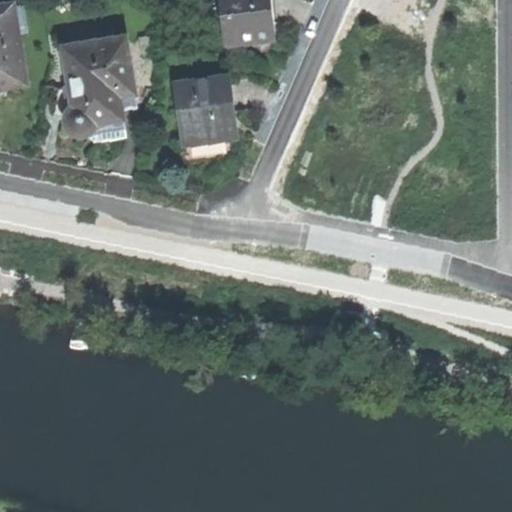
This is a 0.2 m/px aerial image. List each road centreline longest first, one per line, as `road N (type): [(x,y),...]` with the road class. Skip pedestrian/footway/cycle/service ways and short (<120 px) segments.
road 1 (residential): [(507,291),(504,0)]
road 2 (residential): [(507,291),(244,235)]
road 3 (residential): [(347,0),(244,235)]
road 4 (residential): [(244,235),(0,187)]
